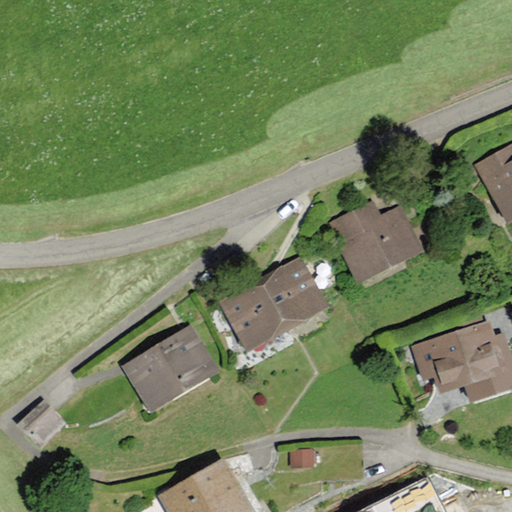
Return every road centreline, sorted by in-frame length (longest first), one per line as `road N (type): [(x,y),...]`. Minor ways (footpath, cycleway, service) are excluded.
road 1 (residential): [(511,477),(444,462),(388,438),(333,434),(94,475),(14,436),(6,424),(12,413),(256,220),(256,199)]
road 2 (residential): [(511,93),(256,199)]
road 3 (residential): [(256,199),(106,246),(0,255)]
